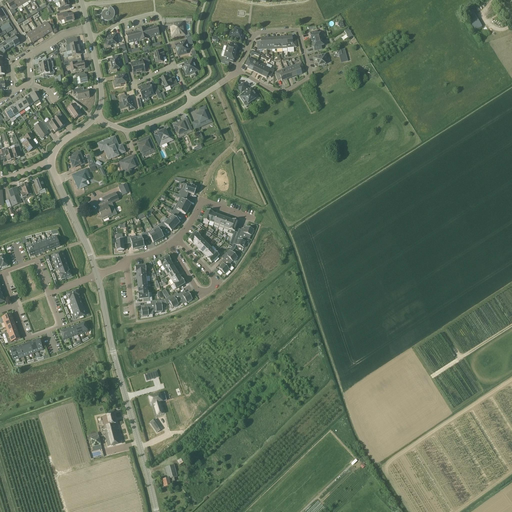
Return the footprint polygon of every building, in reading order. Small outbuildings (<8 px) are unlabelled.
[(14,10),(17,9),(12,0),(6,3),(10,10),(9,11),(11,15),(16,13),(14,10)] [(18,0),(11,0),(12,0),(17,9),(22,6),(18,0)] [(70,6),(67,0),(66,0),(59,2),(60,9),(57,9),(58,12),(65,10),(64,7),(70,6)] [(114,17),(114,16),(115,16),(115,14),(115,13),(114,12),(114,11),(113,10),(112,10),(111,9),(110,8),(109,11),(107,11),(106,11),(105,11),(104,11),(103,11),(103,12),(102,12),(102,13),(101,14),(101,15),(101,16),(101,17),(102,18),(102,19),(103,19),(103,20),(104,20),(104,21),(105,21),(106,21),(107,22),(108,22),(109,22),(109,21),(110,21),(111,21),(112,20),(112,19),(113,19),(113,18),(114,18),(114,17)] [(466,14),(475,31),(482,27),(473,10),(466,14)] [(64,20),(65,24),(74,21),(72,15),(66,16),(65,13),(57,15),(59,21),(64,20)] [(47,23),(42,26),(47,34),(52,31),(47,23)] [(184,35),(182,23),(176,24),(177,27),(171,28),(172,37),(184,35)] [(42,26),(36,29),(42,38),(47,34),(42,26)] [(36,29),(31,32),(37,41),(42,38),(36,29)] [(229,38),(242,41),(243,36),(240,35),(241,31),(235,30),(234,33),(231,32),(229,38)] [(310,33),(312,42),(322,40),(320,34),(318,34),(317,31),(310,33)] [(31,44),(37,41),(31,32),(26,35),(31,44)] [(15,36),(10,39),(15,47),(20,44),(18,41),(20,40),(16,33),(14,35),(15,36)] [(110,46),(116,44),(115,41),(118,41),(116,34),(109,36),(110,39),(105,41),(106,44),(104,44),(105,50),(110,48),(110,46)] [(286,38),(287,48),(296,48),(295,40),(292,40),(292,37),(286,38)] [(66,46),(67,52),(80,49),(79,43),(74,44),(73,38),(65,40),(67,46),(66,46)] [(10,39),(5,42),(9,49),(14,46),(14,47),(15,47),(10,39)] [(257,50),(267,50),(266,39),(260,40),(260,42),(257,43),(257,50)] [(322,40),(312,42),(314,51),(321,49),(321,46),(323,46),(322,40)] [(178,56),(187,54),(186,51),(189,50),(186,41),(180,43),(181,45),(175,47),(178,56)] [(5,42),(0,46),(4,53),(5,53),(4,52),(9,49),(5,42)] [(227,45),(225,52),(236,54),(235,54),(238,45),(230,43),(230,46),(227,45)] [(80,49),(67,52),(68,58),(69,61),(76,59),(76,56),(82,55),(80,49)] [(155,58),(157,64),(163,62),(161,57),(164,56),(163,49),(159,50),(160,51),(154,53),(154,55),(154,58),(155,58)] [(341,54),(339,55),(341,63),(347,61),(344,50),(340,50),(341,54)] [(236,54),(225,52),(224,58),(226,58),(226,61),(233,63),(235,54),(236,54)] [(324,61),(327,60),(326,54),(313,58),(315,64),(317,63),(318,66),(325,64),(324,61)] [(118,66),(121,65),(119,56),(112,58),(113,61),(110,61),(112,68),(110,68),(111,73),(116,72),(116,70),(119,69),(118,66)] [(247,69),(252,72),(257,62),(256,62),(248,58),(245,65),(248,67),(247,69)] [(52,68),(53,67),(52,62),(51,62),(51,59),(44,60),(45,63),(38,64),(39,70),(52,68)] [(76,59),(69,61),(70,65),(71,72),(85,69),(83,62),(77,63),(76,59)] [(182,67),(186,76),(198,71),(193,59),(187,62),(188,65),(182,67)] [(142,60),(136,62),(139,73),(141,72),(142,73),(145,72),(142,60)] [(137,73),(139,73),(136,62),(130,64),(133,75),(137,74),(137,73)] [(257,62),(252,72),(253,71),(257,73),(257,74),(261,64),(257,62)] [(301,63),(293,66),(296,76),(302,74),(301,72),(304,71),(301,63)] [(266,66),(261,64),(257,74),(257,73),(261,75),(261,76),(266,66)] [(274,71),(266,67),(266,66),(261,76),(266,79),(267,76),(271,78),(274,71)] [(293,66),(288,68),(292,78),(291,77),(296,75),(296,76),(293,66)] [(52,68),(39,70),(38,71),(39,74),(39,73),(40,75),(47,74),(47,77),(53,76),(53,73),(54,73),(54,71),(53,71),(52,68)] [(283,69),(283,70),(287,80),(287,79),(291,77),(291,78),(292,78),(288,68),(283,69)] [(282,82),(287,80),(283,70),(275,73),(277,80),(281,79),(282,82)] [(77,86),(80,85),(88,83),(86,76),(83,76),(83,73),(75,75),(77,86)] [(115,79),(115,82),(113,83),(115,88),(120,87),(119,85),(126,83),(125,80),(128,80),(126,73),(119,75),(120,78),(115,79)] [(168,82),(166,76),(160,79),(162,85),(163,88),(163,87),(164,89),(170,87),(170,88),(177,85),(174,78),(170,79),(170,80),(168,82)] [(254,98),(256,96),(251,89),(248,91),(246,90),(248,89),(244,83),(238,87),(241,93),(243,92),(244,94),(240,96),(245,103),(248,102),(250,104),(252,103),(252,102),(253,101),(253,102),(255,100),(254,98)] [(144,87),(148,97),(154,95),(149,84),(146,85),(146,86),(144,87)] [(143,100),(148,97),(144,87),(142,88),(141,87),(138,89),(143,100)] [(80,92),(80,89),(72,90),(74,96),(77,95),(78,100),(89,98),(88,90),(80,92)] [(31,93),(28,95),(34,104),(41,99),(36,92),(32,95),(31,93)] [(26,98),(24,100),(29,107),(34,104),(28,95),(25,97),(26,98)] [(126,99),(125,96),(120,98),(121,103),(123,103),(125,109),(128,108),(128,111),(135,109),(133,102),(130,103),(129,98),(126,99)] [(21,100),(18,102),(24,110),(29,107),(24,100),(22,101),(21,100)] [(77,108),(79,106),(73,101),(71,104),(73,106),(67,109),(74,120),(81,115),(77,108)] [(16,105),(14,106),(19,113),(24,110),(18,102),(15,103),(16,105)] [(11,106),(9,108),(14,117),(19,113),(14,106),(12,108),(11,106)] [(212,124),(211,122),(205,107),(199,110),(201,114),(196,116),(198,121),(192,124),(195,131),(212,124)] [(7,122),(14,117),(9,108),(6,110),(7,111),(0,116),(1,116),(3,119),(3,120),(5,119),(7,122)] [(57,119),(54,121),(60,129),(65,126),(62,121),(64,120),(60,114),(55,117),(57,119)] [(45,124),(47,127),(50,131),(52,130),(55,133),(60,129),(54,121),(52,123),(50,120),(45,124)] [(47,127),(45,124),(43,121),(33,128),(41,140),(44,138),(43,137),(48,134),(45,129),(47,127)] [(183,136),(192,132),(188,123),(183,126),(182,122),(177,124),(178,125),(174,127),(177,135),(181,133),(183,136)] [(160,142),(161,146),(173,141),(169,132),(166,133),(165,131),(160,133),(161,134),(155,137),(157,143),(160,142)] [(26,141),(22,144),(28,153),(36,147),(31,140),(34,138),(31,134),(24,138),(26,141)] [(145,156),(152,153),(151,150),(154,149),(149,138),(137,143),(138,145),(138,146),(137,146),(141,154),(144,153),(145,156)] [(101,149),(101,150),(102,149),(102,150),(103,150),(106,149),(108,154),(106,154),(109,159),(112,158),(112,159),(118,157),(117,155),(124,153),(121,146),(118,147),(115,141),(113,142),(112,139),(110,140),(110,139),(108,140),(109,140),(104,142),(103,142),(102,142),(102,143),(100,144),(100,145),(99,146),(99,147),(100,148),(100,149),(101,149)] [(200,143),(196,145),(197,147),(194,148),(195,152),(202,149),(200,143)] [(15,149),(11,151),(14,159),(20,157),(18,153),(21,152),(19,144),(14,146),(15,149)] [(7,161),(14,159),(11,151),(7,152),(5,149),(1,150),(3,158),(6,157),(7,161)] [(69,159),(70,161),(73,168),(81,165),(81,166),(85,164),(79,152),(71,156),(72,158),(69,159)] [(133,161),(123,165),(126,173),(136,169),(133,161)] [(94,163),(88,166),(91,172),(97,170),(95,166),(96,166),(94,163)] [(72,176),(74,180),(76,185),(77,189),(78,189),(78,190),(86,186),(85,182),(86,181),(85,180),(89,178),(86,170),(77,174),(72,176)] [(39,195),(38,192),(45,190),(41,179),(34,182),(35,184),(32,186),(36,196),(39,195)] [(23,194),(21,195),(23,199),(26,198),(26,196),(31,194),(27,184),(21,187),(23,194)] [(180,196),(187,198),(188,193),(194,195),(195,194),(196,194),(197,190),(196,190),(196,188),(193,187),(194,186),(190,185),(190,186),(185,184),(182,190),(180,190),(179,195),(180,196)] [(123,185),(118,187),(122,196),(127,194),(123,185)] [(21,204),(19,200),(15,189),(9,191),(11,199),(9,200),(11,207),(21,204)] [(109,221),(108,219),(112,217),(107,206),(119,201),(115,193),(102,199),(103,201),(97,204),(99,209),(98,210),(102,220),(103,220),(104,223),(109,221)] [(179,199),(177,204),(189,210),(191,206),(190,206),(191,204),(185,202),(187,198),(180,196),(179,199)] [(174,209),(172,212),(177,215),(180,212),(185,215),(186,213),(187,214),(189,210),(177,204),(174,209)] [(213,213),(207,211),(203,221),(209,223),(209,222),(212,214),(213,213)] [(168,220),(176,228),(179,225),(178,224),(180,223),(175,219),(177,215),(172,212),(170,214),(172,216),(168,220)] [(214,224),(217,215),(212,214),(209,222),(214,224)] [(214,224),(213,225),(218,227),(222,217),(217,215),(214,224)] [(222,217),(218,227),(224,229),(227,219),(222,217)] [(163,222),(160,225),(164,230),(167,227),(171,232),(173,230),(173,231),(176,228),(168,220),(167,219),(164,223),(163,222)] [(232,221),(227,219),(224,229),(229,231),(229,230),(232,221)] [(232,221),(229,230),(234,232),(238,222),(232,220),(232,221)] [(153,231),(159,241),(163,239),(162,239),(164,238),(160,232),(164,230),(160,225),(157,227),(152,230),(152,231),(153,231)] [(240,236),(239,236),(246,238),(246,239),(249,240),(250,236),(251,236),(251,235),(252,235),(254,231),(253,231),(253,230),(251,229),(252,228),(248,227),(248,228),(246,227),(244,232),(241,231),(240,236)] [(147,232),(144,234),(146,240),(150,238),(153,244),(155,243),(155,244),(159,241),(153,231),(152,231),(148,233),(147,232)] [(200,237),(196,232),(188,240),(192,244),(193,244),(193,243),(199,237),(200,237)] [(141,237),(136,239),(138,250),(143,249),(142,248),(144,247),(143,241),(146,240),(144,234),(141,235),(141,237)] [(246,238),(239,236),(240,236),(237,235),(233,244),(236,245),(236,246),(238,247),(237,247),(241,249),(241,248),(243,249),(244,247),(244,248),(246,244),(245,244),(245,242),(246,239),(246,238)] [(55,237),(50,239),(54,248),(59,247),(55,237)] [(130,237),(127,238),(127,244),(131,244),(132,250),(134,250),(138,250),(136,239),(130,240),(130,237)] [(199,237),(193,243),(193,244),(196,247),(203,241),(199,237)] [(123,245),(127,244),(127,238),(122,238),(116,239),(116,244),(115,245),(115,248),(116,248),(117,251),(118,251),(118,252),(122,252),(122,251),(124,251),(123,245)] [(50,239),(46,240),(49,250),(54,248),(50,239)] [(46,240),(41,242),(45,252),(49,250),(46,240)] [(207,245),(203,241),(196,247),(200,251),(207,245)] [(41,242),(36,244),(40,254),(45,252),(41,242)] [(36,244),(31,246),(35,256),(40,254),(36,244)] [(210,249),(207,245),(200,251),(204,255),(210,249)] [(30,257),(35,256),(31,246),(26,248),(30,257)] [(214,252),(210,249),(204,255),(208,259),(214,252)] [(227,256),(224,259),(229,264),(232,262),(233,261),(234,262),(237,259),(236,258),(237,257),(236,256),(237,256),(234,253),(233,253),(232,252),(229,250),(225,254),(227,256)] [(52,256),(54,261),(64,257),(62,252),(52,256)] [(214,252),(208,259),(207,259),(211,263),(219,256),(215,252),(214,252)] [(167,256),(158,262),(161,267),(162,266),(170,261),(171,261),(167,256)] [(66,262),(64,257),(54,261),(56,266),(66,262)] [(229,264),(224,259),(219,264),(220,266),(222,264),(223,265),(219,269),(220,270),(219,271),(222,274),(223,273),(224,274),(225,273),(226,274),(229,271),(228,271),(229,270),(229,269),(231,266),(229,264)] [(165,270),(165,271),(173,266),(170,261),(162,266),(165,270)] [(67,267),(66,262),(56,266),(57,271),(67,267)] [(173,266),(165,271),(165,270),(164,271),(166,276),(168,275),(176,270),(173,266)] [(69,272),(67,267),(68,267),(67,267),(57,271),(58,271),(59,275),(69,272),(69,271),(69,272)] [(178,275),(176,270),(168,275),(171,280),(178,275)] [(71,277),(69,272),(59,275),(61,281),(71,277)] [(178,275),(171,280),(173,284),(181,280),(181,279),(178,275)] [(181,279),(181,280),(173,284),(173,285),(176,290),(185,284),(182,279),(181,279)] [(68,300),(79,296),(77,291),(66,295),(68,300)] [(148,293),(147,293),(138,294),(138,300),(143,299),(143,303),(149,302),(148,293)] [(178,296),(176,293),(167,299),(169,301),(170,303),(169,303),(171,307),(172,306),(173,308),(174,307),(174,308),(178,306),(177,305),(178,304),(181,302),(178,296)] [(181,302),(183,304),(186,302),(186,303),(188,302),(188,303),(191,301),(191,300),(192,299),(191,298),(192,297),(190,294),(189,294),(188,293),(183,296),(182,293),(178,296),(181,302)] [(80,301),(78,296),(79,296),(68,300),(69,300),(70,304),(80,301),(80,300),(80,301)] [(82,305),(80,301),(70,304),(72,309),(82,305)] [(152,312),(156,311),(156,312),(157,312),(157,313),(161,312),(162,311),(162,310),(163,309),(163,305),(162,306),(162,304),(159,304),(159,301),(151,302),(151,305),(152,312)] [(84,310),(82,305),(72,309),(74,314),(84,310)] [(148,315),(152,315),(152,312),(151,305),(146,305),(146,308),(141,309),(141,311),(140,311),(141,315),(142,315),(142,317),(143,316),(143,317),(147,317),(147,316),(148,316),(148,315)] [(84,310),(74,314),(76,319),(86,315),(84,310)] [(2,318),(4,323),(13,320),(11,315),(2,318)] [(13,320),(4,323),(6,328),(15,325),(13,320)] [(84,323),(79,325),(83,334),(88,332),(84,323)] [(6,328),(7,333),(16,329),(15,325),(6,328)] [(79,325),(74,326),(78,335),(83,334),(79,325)] [(74,326),(70,328),(73,337),(78,335),(74,326)] [(70,328),(65,330),(68,339),(73,337),(70,328)] [(7,333),(9,337),(18,334),(16,329),(7,333)] [(63,341),(68,339),(65,330),(60,332),(63,341)] [(20,339),(18,334),(9,337),(11,342),(20,339)] [(39,340),(34,342),(37,352),(43,350),(39,340)] [(34,342),(29,344),(33,353),(37,352),(34,342)] [(29,344),(24,345),(28,355),(33,353),(29,344)] [(24,345),(20,347),(23,357),(28,355),(24,345)] [(20,347),(15,349),(18,359),(23,357),(20,347)] [(13,361),(18,359),(15,349),(10,351),(13,361)] [(151,405),(152,405),(161,402),(166,401),(164,395),(160,396),(160,394),(149,397),(151,405)] [(164,414),(161,402),(152,405),(156,416),(164,414)] [(103,431),(107,447),(122,444),(118,430),(117,430),(113,414),(102,417),(105,430),(103,431)] [(157,425),(153,429),(156,433),(161,429),(157,425)] [(97,433),(89,435),(92,447),(100,445),(97,433)] [(174,478),(177,477),(174,465),(165,468),(168,479),(162,480),(164,488),(170,486),(169,483),(175,481),(174,478)]
